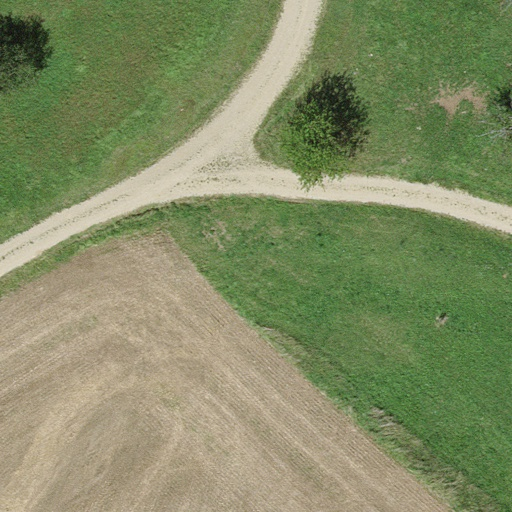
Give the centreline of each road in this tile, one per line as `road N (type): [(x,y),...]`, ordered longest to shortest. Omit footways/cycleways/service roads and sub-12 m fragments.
road 1 (track): [(0,256),(202,168),(246,126),(283,69),(308,0)]
road 2 (track): [(202,168),(236,180),(432,202),(511,224)]
